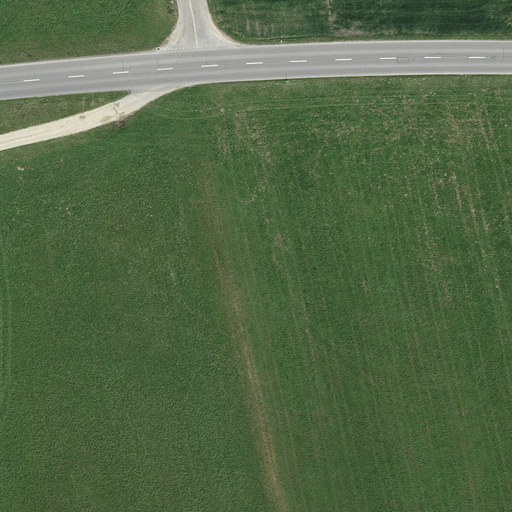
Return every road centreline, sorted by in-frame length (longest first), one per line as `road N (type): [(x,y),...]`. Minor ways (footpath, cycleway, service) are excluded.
road 1 (secondary): [(511,56),(167,66),(0,83)]
road 2 (track): [(167,66),(124,105),(0,142)]
